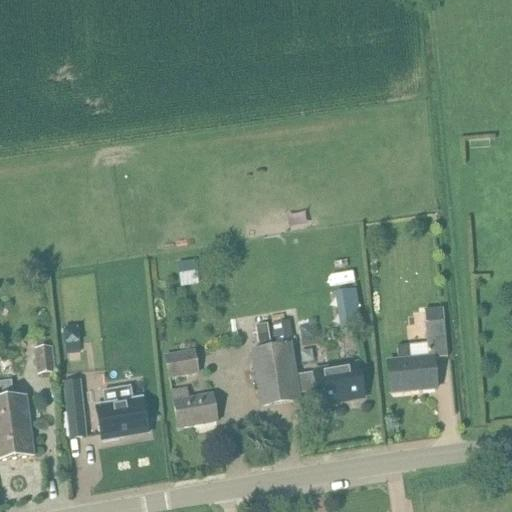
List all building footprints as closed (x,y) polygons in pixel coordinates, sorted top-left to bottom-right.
[(194,263),(178,265),(181,287),(197,285),(194,263)] [(331,286),(353,283),(352,275),(330,278),(331,286)] [(354,289),(331,292),(337,330),(360,326),(354,289)] [(436,390),(434,370),(433,359),(447,357),(442,321),(424,324),(428,358),(410,361),(408,346),(396,348),(398,362),(387,364),(390,395),(436,390)] [(310,324),(299,326),(301,338),(312,337),(310,324)] [(267,325),(256,327),(260,351),(271,349),(267,325)] [(64,346),(77,344),(76,330),(62,332),(64,346)] [(260,351),(252,353),(257,388),(261,408),(298,402),(297,395),(294,378),(289,347),(271,349),(260,351)] [(37,353),(33,353),(36,377),(54,375),(51,351),(37,353)] [(164,356),(168,380),(199,376),(196,351),(164,356)] [(314,374),(294,378),(297,395),(317,392),(318,402),(319,407),(339,403),(363,399),(359,380),(357,366),(313,373),(314,374)] [(24,398),(14,399),(12,382),(0,383),(0,462),(33,458),(30,438),(28,424),(24,398)] [(86,439),(83,413),(79,414),(76,390),(63,392),(70,441),(86,439)] [(217,424),(214,404),(212,396),(188,400),(186,390),(171,393),(178,430),(217,424)] [(146,430),(143,410),(141,400),(96,408),(102,444),(120,441),(119,435),(146,430)]
